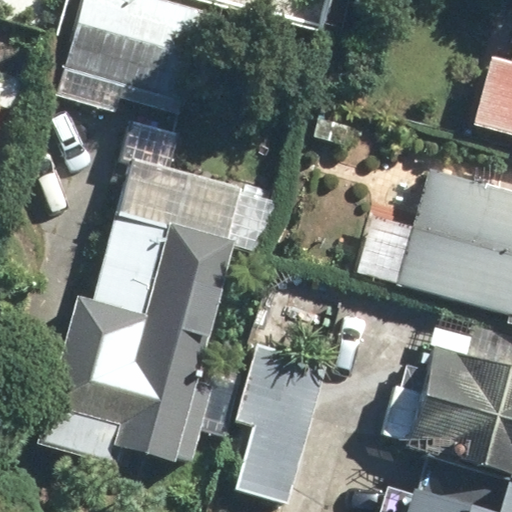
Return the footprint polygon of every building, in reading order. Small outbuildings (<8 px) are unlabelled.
[(217,8),(186,0),(93,0),(76,71),(194,100),(217,8)] [(511,65),(494,60),(474,129),(511,139),(511,65)] [(0,162),(16,106),(0,101),(0,162)] [(256,183),(137,154),(61,453),(129,470),(136,445),(187,458),(256,183)] [(511,308),(511,183),(427,164),(413,221),(380,213),(365,273),(511,308)] [(315,381),(249,364),(216,489),(282,506),(315,381)] [(341,452),(326,511),(511,511),(511,412),(481,405),(463,481),(341,452)]
